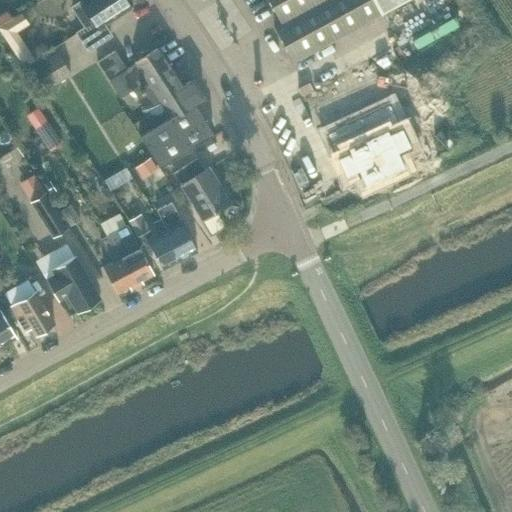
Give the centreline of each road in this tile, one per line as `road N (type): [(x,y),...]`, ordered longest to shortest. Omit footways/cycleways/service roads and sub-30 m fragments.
road 1 (track): [(511,317),(106,511)]
road 2 (unclassified): [(0,383),(291,228)]
road 3 (secondary): [(423,511),(291,228)]
road 4 (secondary): [(291,228),(245,126),(163,0)]
road 5 (track): [(444,223),(349,251),(310,238)]
